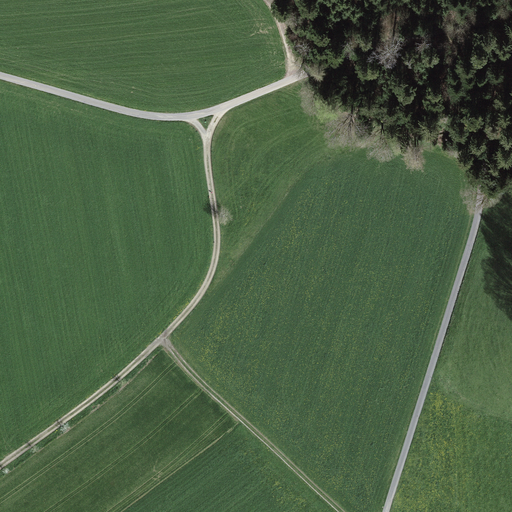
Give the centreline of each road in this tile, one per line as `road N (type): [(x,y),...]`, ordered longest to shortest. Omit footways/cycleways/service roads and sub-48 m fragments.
road 1 (unclassified): [(0,76),(136,113),(185,116),(373,48),(511,10)]
road 2 (track): [(223,106),(207,138),(217,241),(203,289),(126,370),(0,466)]
road 3 (track): [(160,338),(341,511)]
